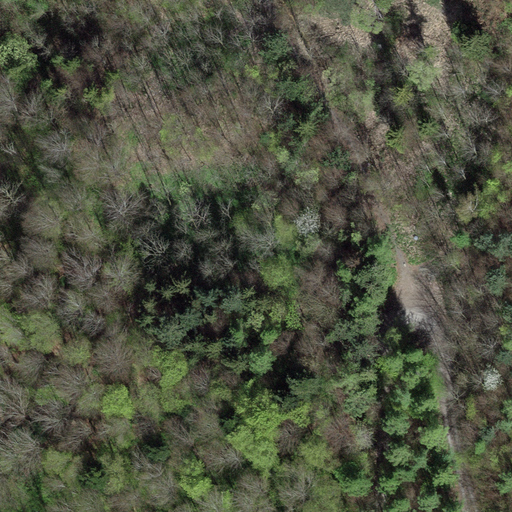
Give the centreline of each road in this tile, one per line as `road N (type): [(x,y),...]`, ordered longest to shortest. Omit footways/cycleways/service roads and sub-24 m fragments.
road 1 (track): [(402,333),(381,205),(352,136),(270,0)]
road 2 (track): [(402,333),(419,333),(434,346),(472,511)]
road 3 (track): [(377,511),(383,445),(376,380),(384,346),(402,333)]
